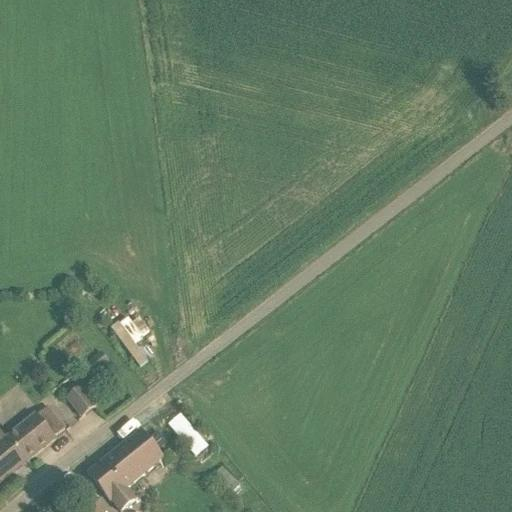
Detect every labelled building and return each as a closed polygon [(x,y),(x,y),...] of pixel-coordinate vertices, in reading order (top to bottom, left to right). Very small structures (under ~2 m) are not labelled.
[(141,340),(137,334),(143,330),(133,313),(109,327),(135,370),(144,365),(132,346),(141,340)] [(90,378),(110,363),(101,352),(82,367),(90,378)] [(82,419),(96,408),(80,388),(66,399),(82,419)] [(65,430),(50,410),(38,419),(36,416),(7,439),(27,464),(55,441),(54,440),(65,430)] [(0,485),(27,464),(7,439),(0,429),(0,485)] [(128,490),(164,460),(141,431),(86,475),(110,505),(112,503),(119,511),(124,511),(137,502),(128,490)] [(158,433),(148,440),(158,453),(168,445),(158,433)]
